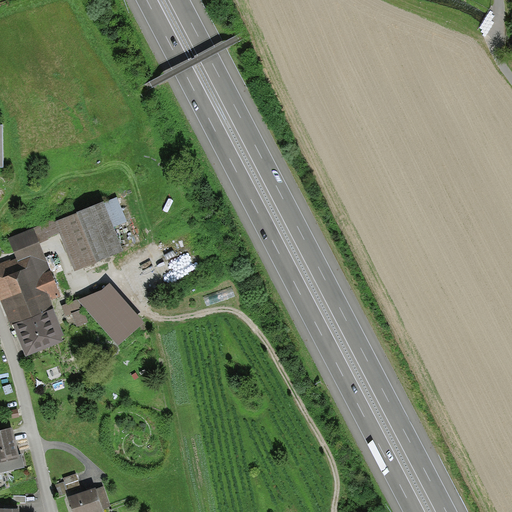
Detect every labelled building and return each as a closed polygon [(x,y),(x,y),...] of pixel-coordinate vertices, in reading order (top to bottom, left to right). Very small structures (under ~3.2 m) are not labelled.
[(0,297),(11,325),(13,324),(25,356),(63,341),(61,337),(64,336),(51,300),(61,296),(40,243),(59,233),(75,271),(122,251),(104,202),(8,238),(15,257),(0,263),(0,297)] [(78,299),(119,346),(144,322),(110,283),(78,299)] [(78,299),(61,306),(65,316),(72,314),(77,326),(87,322),(78,299)] [(17,409),(6,411),(8,419),(19,417),(17,409)] [(12,427),(0,430),(0,463),(20,458),(19,455),(12,427)] [(21,455),(19,455),(20,458),(0,463),(0,472),(24,467),(21,455)] [(76,473),(63,478),(64,482),(68,493),(69,497),(83,492),(76,473)] [(68,493),(64,482),(54,485),(58,496),(68,493)] [(72,511),(103,511),(103,509),(110,506),(103,487),(96,489),(96,487),(83,492),(69,497),(68,496),(72,511)]
